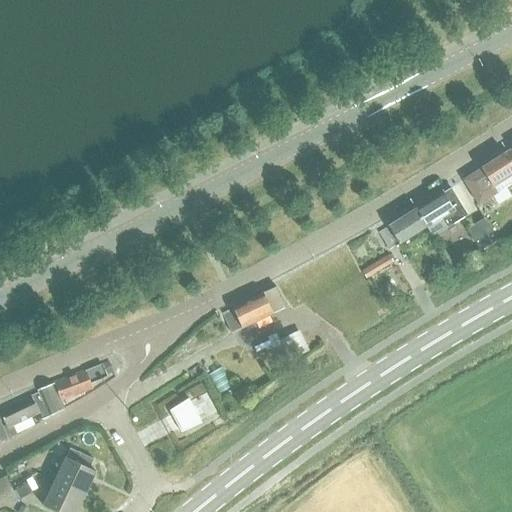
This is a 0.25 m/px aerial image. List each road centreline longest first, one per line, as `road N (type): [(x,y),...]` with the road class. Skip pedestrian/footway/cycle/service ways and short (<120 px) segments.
road 1 (residential): [(0,299),(511,34)]
road 2 (secondary): [(196,511),(322,413),(511,299)]
road 3 (residential): [(181,313),(344,231),(511,129)]
road 4 (residential): [(0,388),(181,313)]
road 5 (residential): [(134,511),(152,495),(103,397)]
